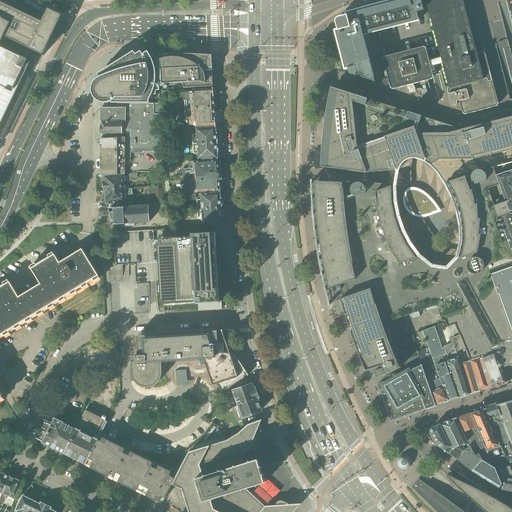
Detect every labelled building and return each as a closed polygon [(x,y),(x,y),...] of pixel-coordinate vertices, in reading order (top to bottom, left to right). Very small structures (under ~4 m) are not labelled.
[(17,0),(0,0),(0,43),(1,44),(5,37),(44,55),(49,44),(50,45),(53,38),(60,41),(68,24),(60,21),(62,18),(63,16),(49,9),(48,11),(47,14),(17,0)] [(338,30),(335,31),(336,35),(337,35),(338,40),(337,41),(338,42),(340,47),(339,48),(339,49),(340,49),(342,54),(341,55),(341,56),(342,56),(343,61),(343,62),(343,63),(344,63),(345,68),(344,69),(345,69),(345,70),(348,69),(349,73),(349,74),(356,76),(357,73),(361,74),(361,77),(376,82),(375,81),(363,36),(419,21),(418,17),(417,12),(424,11),(421,0),(393,0),(349,11),(345,13),(346,16),(339,18),(338,18),(337,19),(337,20),(336,21),(336,22),(336,23),(338,30)] [(426,0),(441,58),(429,61),(426,48),(424,47),(399,53),(384,57),(383,59),(391,88),(393,90),(408,86),(413,84),(433,79),(434,77),(431,67),(443,64),(448,87),(447,87),(447,88),(447,89),(450,101),(451,105),(452,106),(453,106),(454,106),(456,106),(456,105),(457,104),(457,103),(457,101),(459,100),(462,113),(464,114),(497,106),(498,104),(485,52),(477,54),(462,0),(426,0)] [(0,139),(3,141),(32,80),(24,76),(30,64),(24,62),(26,59),(0,45),(0,139)] [(117,103),(150,103),(150,99),(153,99),(153,95),(157,95),(157,90),(160,90),(160,84),(162,84),(160,55),(145,54),(144,54),(143,55),(138,55),(137,54),(136,55),(131,55),(130,54),(119,61),(122,64),(102,77),(101,77),(101,102),(112,102),(112,103),(117,103)] [(160,54),(160,55),(162,84),(183,82),(184,88),(213,86),(212,64),(211,64),(208,61),(207,55),(195,54),(183,54),(174,54),(160,54)] [(322,163),(321,163),(321,164),(322,164),(322,166),(332,167),(332,168),(365,173),(367,173),(397,170),(398,170),(402,164),(403,163),(406,160),(408,159),(410,159),(414,158),(416,158),(417,159),(424,161),(425,161),(431,165),(440,160),(473,160),(504,152),(511,149),(511,117),(463,129),(337,90),(331,87),(331,90),(329,97),(328,104),(326,113),(325,118),(324,127),(324,130),(324,131),(323,135),(323,141),(322,144),(322,146),(322,148),(322,163)] [(194,92),(184,92),(184,100),(185,100),(186,109),(214,107),(214,95),(216,94),(216,90),(213,89),(213,88),(193,89),(194,92)] [(125,174),(125,162),(131,162),(131,153),(143,153),(143,151),(162,152),(162,133),(159,133),(160,108),(161,108),(161,103),(150,103),(117,103),(117,108),(101,108),(101,122),(101,125),(101,134),(103,134),(103,139),(101,139),(101,176),(125,174)] [(215,110),(214,107),(186,109),(186,117),(185,117),(185,125),(196,125),(196,127),(216,126),(216,125),(218,124),(218,120),(215,119),(215,110)] [(193,135),(193,144),(217,142),(217,141),(218,141),(217,136),(217,133),(216,133),(216,127),(197,128),(197,134),(193,135)] [(193,144),(194,154),(199,153),(199,159),(217,158),(217,152),(218,152),(218,150),(218,144),(217,144),(217,142),(193,144)] [(194,174),(194,179),(195,179),(195,180),(207,180),(207,172),(219,171),(218,160),(189,161),(189,168),(184,169),(184,176),(192,176),(192,174),(194,174)] [(511,162),(493,167),(492,168),(510,214),(511,213),(511,162)] [(466,277),(509,357),(511,361),(511,213),(510,214),(492,168),(482,168),(482,170),(480,170),(479,170),(478,170),(477,170),(476,170),(475,171),(474,172),(473,172),(472,173),(472,174),(467,173),(447,182),(447,183),(445,183),(445,185),(446,185),(447,185),(453,196),(452,197),(452,198),(453,199),(454,198),(458,210),(457,210),(456,212),(458,213),(458,212),(461,225),(460,225),(459,226),(460,227),(461,227),(462,240),(461,240),(460,241),(461,242),(458,257),(456,257),(457,259),(460,264),(460,266),(466,276),(466,277)] [(195,179),(194,179),(192,180),(192,179),(184,179),(185,186),(190,186),(191,193),(220,191),(219,179),(222,179),(221,171),(219,171),(207,172),(207,180),(195,180),(195,179)] [(103,184),(102,185),(103,188),(104,189),(104,191),(106,191),(106,190),(125,189),(125,181),(129,181),(129,179),(135,178),(138,178),(138,173),(134,173),(128,174),(128,175),(104,177),(104,182),(103,182),(103,184)] [(315,229),(314,229),(314,230),(315,230),(315,231),(317,243),(316,243),(316,244),(317,244),(316,245),(317,245),(319,258),(319,259),(319,260),(320,260),(322,273),(321,273),(321,274),(322,274),(322,275),(323,275),(325,288),(325,289),(326,289),(325,289),(325,290),(326,290),(326,291),(329,302),(327,296),(329,302),(328,303),(329,304),(329,305),(330,305),(331,305),(341,300),(345,314),(345,315),(350,329),(352,335),(354,342),(360,357),(366,371),(369,370),(370,374),(374,372),(377,377),(385,374),(384,374),(388,372),(389,374),(401,367),(386,323),(437,305),(443,322),(445,321),(447,327),(455,324),(459,335),(460,335),(469,357),(470,361),(481,358),(470,332),(481,328),(456,283),(456,282),(450,271),(448,268),(446,267),(446,269),(433,267),(433,265),(431,266),(419,257),(420,257),(420,255),(418,255),(410,245),(411,244),(411,243),(409,243),(403,231),(404,231),(404,230),(403,229),(402,229),(398,217),(399,217),(400,216),(398,215),(395,203),(396,203),(397,202),(396,201),(395,201),(395,187),(396,186),(395,185),(394,185),(363,182),(361,183),(360,183),(359,183),(358,183),(357,183),(355,183),(354,184),(353,184),(353,185),(352,186),(351,187),(349,183),(320,182),(313,181),(312,181),(311,181),(311,182),(312,182),(312,183),(311,183),(311,184),(312,184),(312,197),(312,198),(312,199),(313,212),(313,213),(313,214),(313,215),(315,228),(314,228),(314,229),(315,229)] [(106,197),(105,198),(105,201),(107,202),(107,204),(126,203),(126,204),(134,203),(133,194),(132,194),(132,189),(130,189),(125,189),(106,190),(106,191),(106,197)] [(420,212),(421,211),(422,210),(422,209),(423,208),(423,206),(424,205),(424,203),(424,202),(424,200),(423,199),(423,197),(422,196),(421,195),(420,194),(419,193),(418,192),(417,191),(415,193),(412,189),(407,192),(410,197),(419,212),(420,212)] [(201,200),(197,200),(198,209),(222,208),(221,198),(220,193),(201,194),(201,200)] [(110,208),(111,216),(112,216),(112,225),(125,224),(125,227),(135,226),(135,223),(149,222),(148,206),(110,208)] [(203,219),(203,224),(222,223),(222,218),(223,217),(222,208),(198,209),(198,219),(203,219)] [(157,291),(161,291),(159,249),(163,248),(163,244),(157,245),(154,245),(153,230),(113,233),(115,266),(126,265),(135,264),(136,284),(149,283),(150,303),(157,303),(157,291)] [(159,249),(161,291),(162,304),(222,301),(221,285),(221,279),(218,237),(215,237),(215,232),(191,233),(191,236),(157,237),(157,245),(163,244),(163,248),(159,249)] [(0,400),(4,398),(2,396),(0,391),(0,335),(4,334),(5,336),(10,333),(9,331),(15,327),(16,329),(21,326),(20,324),(26,320),(27,322),(33,319),(31,317),(37,313),(39,315),(44,312),(42,310),(48,306),(50,309),(55,306),(54,303),(60,299),(61,301),(61,302),(66,299),(66,298),(65,296),(71,293),(72,294),(72,295),(77,292),(77,291),(76,290),(82,286),(83,287),(84,288),(89,285),(88,284),(87,283),(93,279),(94,281),(95,281),(100,278),(99,277),(99,276),(88,258),(82,249),(60,263),(55,254),(53,252),(48,255),(50,258),(37,265),(36,263),(31,266),(32,269),(41,284),(19,297),(10,282),(9,282),(8,280),(3,283),(4,285),(0,288),(0,400)] [(444,324),(435,326),(437,332),(446,329),(444,324)] [(434,361),(441,381),(449,400),(449,401),(460,397),(444,354),(446,353),(444,346),(442,347),(437,332),(435,326),(423,331),(424,334),(422,334),(424,337),(425,337),(426,340),(429,348),(434,361)] [(470,332),(481,358),(481,357),(482,361),(490,388),(506,383),(502,371),(503,371),(500,362),(499,363),(496,354),(495,354),(494,355),(491,349),(492,349),(481,328),(470,332)] [(460,397),(469,394),(456,350),(453,343),(450,344),(446,329),(437,332),(442,347),(444,346),(446,353),(444,354),(460,397)] [(132,361),(131,361),(132,375),(132,376),(133,377),(133,379),(134,380),(135,381),(136,382),(137,384),(138,384),(139,385),(141,386),(142,387),(144,387),(145,387),(147,387),(148,387),(150,387),(151,387),(153,386),(154,386),(155,385),(156,384),(157,383),(158,382),(159,381),(160,380),(161,378),(161,377),(162,376),(162,374),(162,373),(162,361),(199,359),(199,360),(200,362),(201,366),(206,364),(213,386),(217,384),(222,392),(219,394),(248,375),(249,375),(238,359),(237,357),(236,356),(235,355),(233,355),(232,354),(231,353),(228,353),(225,352),(224,342),(226,342),(226,343),(227,343),(223,331),(222,331),(222,332),(217,332),(217,331),(137,336),(138,356),(134,356),(135,362),(132,362),(132,361)] [(451,339),(453,343),(456,350),(469,394),(480,391),(470,361),(469,357),(460,335),(459,335),(451,339)] [(400,347),(415,341),(413,336),(398,342),(400,347)] [(380,397),(394,421),(437,405),(436,405),(429,384),(425,375),(420,360),(418,352),(416,346),(400,351),(407,370),(384,383),(384,382),(378,384),(380,391),(381,390),(383,396),(380,397)] [(427,348),(418,352),(420,360),(430,356),(427,348)] [(429,384),(436,405),(449,400),(441,381),(434,361),(429,348),(427,348),(430,356),(420,360),(425,375),(429,384)] [(481,357),(481,358),(470,361),(480,391),(490,388),(482,361),(481,357)] [(188,380),(186,370),(176,371),(178,386),(188,384),(191,384),(191,380),(188,380)] [(227,395),(227,396),(227,397),(227,398),(228,398),(228,399),(229,399),(230,399),(231,399),(235,397),(238,405),(257,398),(257,399),(258,398),(255,388),(254,389),(252,384),(233,391),(229,393),(228,393),(228,394),(227,394),(227,395)] [(197,409),(198,405),(196,403),(192,400),(187,395),(184,396),(187,401),(191,404),(197,409)] [(257,398),(238,405),(243,418),(260,412),(261,409),(257,399),(257,398)] [(509,439),(511,445),(511,400),(497,405),(502,418),(509,439)] [(497,405),(486,409),(492,424),(505,457),(506,457),(507,459),(511,457),(511,445),(509,439),(502,418),(497,405)] [(128,408),(125,415),(131,419),(135,411),(128,408)] [(486,409),(472,413),(488,451),(492,462),(495,461),(495,462),(505,457),(492,424),(486,409)] [(76,429),(64,453),(86,464),(99,440),(98,440),(101,434),(108,422),(105,421),(107,416),(106,416),(106,417),(105,420),(86,410),(76,429)] [(492,462),(488,451),(472,413),(456,419),(466,441),(472,453),(473,456),(476,456),(479,455),(482,459),(482,460),(483,460),(490,465),(491,462),(492,462)] [(54,419),(45,415),(38,429),(36,429),(35,429),(33,433),(34,434),(35,436),(34,437),(43,442),(42,443),(64,453),(76,429),(55,419),(56,419),(55,418),(54,419)] [(473,471),(482,460),(482,459),(479,455),(476,456),(473,456),(472,453),(466,441),(456,419),(440,424),(451,448),(453,448),(462,454),(457,460),(473,471)] [(175,478),(172,484),(182,489),(183,492),(185,499),(188,511),(293,511),(302,504),(287,505),(289,504),(287,503),(283,501),(282,501),(281,501),(280,501),(279,501),(278,502),(277,502),(277,503),(277,504),(276,505),(266,506),(265,507),(246,489),(257,486),(257,487),(258,486),(258,485),(266,483),(263,475),(264,475),(264,474),(263,474),(261,468),(262,467),(262,466),(261,467),(258,459),(250,462),(250,461),(249,461),(249,462),(238,465),(244,452),(249,451),(262,420),(248,425),(247,426),(243,430),(239,433),(227,440),(189,452),(179,470),(178,473),(175,478)] [(435,443),(457,460),(462,454),(453,448),(451,448),(440,424),(432,428),(430,433),(435,443)] [(214,427),(205,439),(208,442),(217,429),(214,427)] [(98,440),(99,440),(86,464),(159,501),(161,496),(165,498),(172,484),(178,473),(168,468),(162,465),(129,448),(122,445),(110,439),(103,435),(101,434),(98,440)] [(397,464),(397,465),(398,466),(398,467),(399,468),(400,469),(401,469),(402,470),(403,470),(404,470),(405,470),(406,470),(407,470),(408,469),(409,469),(410,468),(410,467),(411,466),(411,465),(412,464),(412,463),(412,462),(412,461),(411,460),(411,459),(410,458),(410,457),(409,456),(408,456),(407,455),(406,455),(405,455),(404,455),(403,455),(402,455),(401,456),(400,456),(399,457),(398,458),(397,459),(397,460),(397,461),(397,462),(397,463),(397,464)] [(506,457),(505,457),(495,462),(503,483),(501,490),(511,491),(511,467),(510,468),(507,459),(506,457)] [(481,462),(473,471),(499,487),(501,484),(495,468),(482,460),(481,462)] [(0,472),(0,498),(10,477),(6,475),(5,474),(3,473),(2,473),(0,472)] [(447,475),(467,493),(488,511),(511,511),(511,508),(509,506),(502,503),(496,499),(490,495),(488,494),(482,491),(478,489),(475,488),(473,486),(459,480),(454,478),(453,477),(451,476),(447,475)] [(0,509),(1,510),(7,496),(13,498),(20,481),(18,480),(17,479),(15,478),(14,478),(10,477),(0,498),(0,509)] [(419,481),(413,487),(410,490),(432,511),(462,511),(457,508),(419,481)] [(18,510),(16,511),(57,511),(58,511),(51,508),(52,507),(41,502),(40,504),(30,498),(30,499),(23,495),(16,510),(18,510)]
